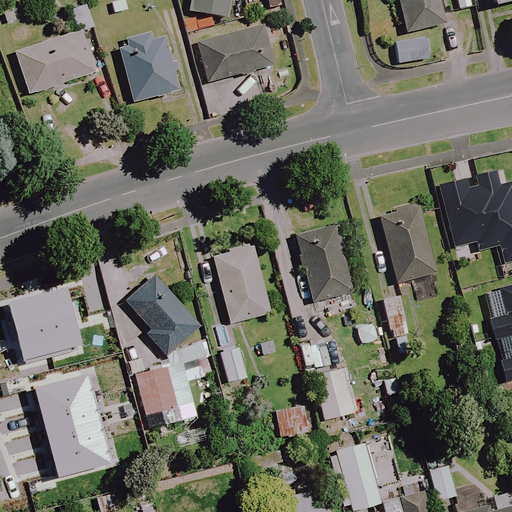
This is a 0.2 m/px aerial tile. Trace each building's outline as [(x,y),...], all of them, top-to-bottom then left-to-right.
[(228,0),(188,0),(187,15),(226,19),(228,0)] [(441,27),(435,0),(393,0),(402,36),(441,27)] [(469,0),(451,0),(455,13),(472,8),(469,0)] [(68,11),(75,30),(90,25),(82,6),(68,11)] [(268,69),(258,28),(193,44),(203,85),(268,69)] [(92,74),(77,32),(11,55),(26,97),(92,74)] [(149,42),(147,34),(123,40),(124,46),(114,49),(129,106),(176,93),(161,38),(149,42)] [(426,60),(423,40),(392,44),(395,65),(426,60)] [(374,217),(393,285),(431,274),(412,206),(374,217)] [(511,222),(456,236),(475,313),(503,306),(494,271),(501,269),(507,295),(511,294),(511,222)] [(333,227),(292,237),(308,304),(349,294),(333,227)] [(226,326),(267,316),(249,247),(208,258),(226,326)] [(161,357),(195,330),(151,275),(120,299),(146,331),(143,334),(161,357)] [(406,334),(394,298),(379,303),(396,356),(406,353),(401,336),(406,334)] [(34,333),(50,352),(45,356),(56,368),(60,364),(84,392),(117,364),(66,305),(34,333)] [(270,340),(251,348),(256,361),(275,354),(270,340)] [(191,363),(194,373),(208,369),(201,343),(173,351),(177,366),(133,377),(144,418),(190,406),(180,366),(191,363)] [(243,380),(235,351),(217,355),(225,384),(243,380)] [(24,380),(27,377),(0,352),(0,415),(7,422),(35,391),(24,380)] [(337,368),(309,375),(321,422),(349,415),(337,368)] [(378,406),(370,380),(357,383),(365,409),(378,406)] [(278,440),(304,434),(302,423),(298,406),(271,413),(278,440)] [(87,453),(75,422),(58,429),(69,459),(87,453)] [(0,478),(15,473),(4,443),(0,444),(0,478)] [(360,445),(333,452),(349,511),(351,511),(376,505),(360,445)] [(275,472),(271,454),(241,461),(246,479),(275,472)] [(453,499),(445,468),(426,472),(434,503),(453,499)] [(511,511),(511,504),(510,505),(507,493),(485,498),(487,506),(464,511),(511,511)] [(402,511),(424,511),(420,495),(399,500),(402,511)] [(116,511),(118,511),(114,496),(93,501),(95,511),(116,511)]
